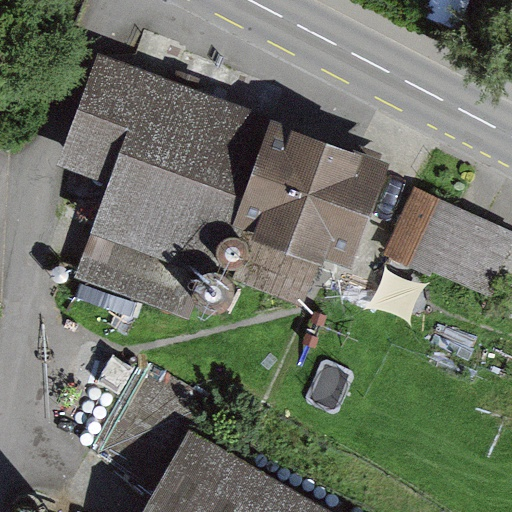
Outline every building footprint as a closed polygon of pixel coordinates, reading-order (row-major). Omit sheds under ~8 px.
[(472,0),(428,0),(421,17),(459,33),(472,0)] [(394,165),(100,57),(60,166),(112,185),(93,234),(207,277),(216,280),(235,230),(354,274),(394,165)] [(511,230),(418,191),(391,254),(494,297),(497,288),(511,294),(511,230)] [(207,277),(93,234),(77,277),(191,320),(207,277)] [(319,268),(250,242),(235,282),(304,308),(319,268)] [(332,511),(200,436),(218,402),(149,363),(99,452),(152,499),(144,511),(332,511)]
